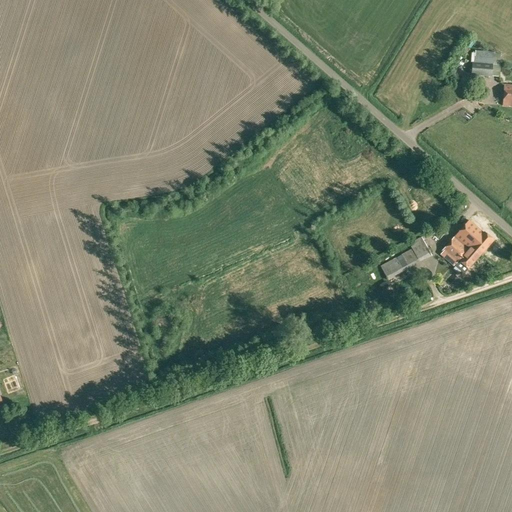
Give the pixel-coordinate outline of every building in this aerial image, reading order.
[(472,63),(471,75),(492,77),(499,77),(500,65),(492,64),(493,58),(495,58),(495,52),(475,51),(474,57),(474,63),(472,63)] [(462,77),(460,82),(466,85),(468,79),(462,77)] [(511,84),(504,84),(503,105),(511,105),(511,84)] [(468,270),(483,253),(493,241),(469,220),(454,237),(442,251),(456,263),(455,265),(465,273),(468,269),(468,270)] [(409,244),(411,248),(380,266),(387,280),(432,256),(422,236),(409,244)]
